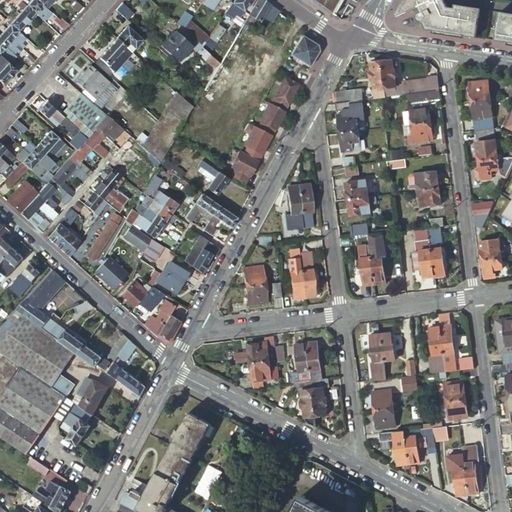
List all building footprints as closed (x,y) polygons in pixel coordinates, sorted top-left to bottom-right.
[(46,10),(34,0),(31,0),(26,6),(34,13),(39,18),(46,10)] [(54,0),(34,0),(46,10),(54,0)] [(79,14),(83,8),(73,0),(69,5),(79,14)] [(228,0),(202,0),(200,3),(210,9),(216,0),(224,0),(227,2),(228,0)] [(250,0),(233,0),(224,13),(231,17),(234,14),(238,17),(250,0)] [(278,11),(262,0),(256,0),(242,24),(253,31),(262,17),(271,22),(278,11)] [(337,0),(309,0),(310,0),(329,14),(337,0)] [(403,0),(395,14),(395,15),(396,16),(397,16),(418,5),(421,12),(418,13),(417,14),(416,15),(416,16),(416,17),(417,18),(417,19),(418,20),(419,20),(421,21),(422,20),(423,21),(421,22),(425,29),(431,30),(431,33),(462,38),(462,35),(475,37),(480,9),(454,5),(454,8),(447,7),(443,0),(403,0)] [(22,10),(26,6),(21,2),(17,6),(22,10)] [(129,10),(121,3),(115,10),(123,17),(129,10)] [(34,13),(26,6),(22,10),(18,15),(13,20),(10,24),(18,31),(34,13)] [(182,29),(188,20),(191,16),(185,12),(176,24),(179,27),(182,29)] [(511,13),(499,12),(494,40),(507,42),(506,45),(511,45),(511,13)] [(231,18),(225,14),(201,47),(208,52),(231,18)] [(10,24),(13,20),(11,18),(5,25),(7,27),(10,24)] [(59,22),(55,18),(53,20),(64,30),(66,28),(59,22)] [(61,19),(59,22),(66,28),(68,25),(61,19)] [(201,47),(207,37),(188,20),(182,29),(201,47)] [(25,38),(18,31),(10,24),(7,27),(3,32),(22,49),(24,47),(21,44),(25,38)] [(127,26),(117,38),(126,47),(131,52),(142,40),(127,26)] [(200,47),(201,47),(182,29),(179,27),(160,46),(177,61),(190,48),(209,66),(215,71),(219,64),(200,47)] [(22,49),(3,32),(0,35),(0,43),(10,52),(13,56),(17,52),(19,53),(22,49)] [(237,33),(219,64),(215,71),(210,78),(210,79),(219,85),(222,79),(228,68),(230,68),(234,61),(240,66),(246,70),(259,78),(273,57),(254,44),(258,39),(247,32),(243,37),(237,33)] [(317,45),(301,35),(289,54),(309,66),(318,51),(317,45)] [(126,47),(117,38),(99,57),(114,71),(132,52),(131,52),(126,47)] [(0,43),(0,56),(0,57),(7,63),(9,65),(16,58),(13,56),(10,52),(0,43)] [(7,63),(0,57),(0,81),(3,85),(16,71),(9,65),(7,63)] [(391,60),(381,61),(384,88),(385,97),(403,94),(401,85),(394,86),(391,60)] [(369,62),(373,98),(381,97),(385,97),(384,88),(381,61),(369,62)] [(75,82),(84,90),(95,100),(109,83),(90,66),(75,82)] [(210,78),(215,71),(209,66),(204,75),(210,78)] [(243,74),(246,70),(240,66),(237,70),(243,74)] [(155,81),(159,77),(151,70),(148,74),(155,81)] [(187,71),(184,74),(199,87),(202,84),(187,71)] [(210,79),(210,78),(204,75),(201,81),(207,84),(210,79)] [(511,76),(502,98),(511,97),(511,76)] [(401,85),(403,94),(421,92),(438,90),(437,77),(426,78),(426,81),(401,84),(401,85)] [(278,87),(269,104),(283,111),(287,104),(286,103),(288,99),(289,100),(297,84),(284,78),(279,88),(278,87)] [(219,85),(210,79),(207,84),(203,91),(212,96),(215,91),(219,85)] [(219,85),(226,89),(229,83),(222,79),(219,85)] [(468,83),(470,102),(490,100),(488,89),(480,89),(479,82),(468,83)] [(95,100),(92,103),(100,109),(117,90),(109,83),(95,100)] [(219,85),(215,91),(222,95),(226,89),(219,85)] [(349,98),(349,101),(362,100),(360,88),(334,91),(335,99),(349,98)] [(84,90),(81,93),(92,103),(95,100),(84,90)] [(439,98),(438,90),(421,92),(422,100),(439,98)] [(99,110),(79,93),(60,115),(79,131),(99,110)] [(175,93),(157,122),(174,137),(177,132),(192,108),(175,93)] [(490,100),(470,102),(472,121),(473,121),(475,132),(493,130),(490,100)] [(60,115),(46,102),(39,110),(57,126),(59,124),(74,137),(69,143),(76,150),(83,142),(87,138),(79,131),(60,115)] [(269,104),(268,103),(259,121),(260,121),(257,128),(271,136),(273,132),(271,131),(273,128),(274,128),(283,111),(269,104)] [(408,106),(411,125),(430,123),(427,104),(408,106)] [(336,115),(338,133),(358,131),(356,120),(348,121),(347,115),(347,113),(336,115)] [(348,121),(356,120),(356,113),(347,115),(348,121)] [(114,138),(121,130),(106,117),(95,129),(103,136),(107,132),(114,138)] [(24,128),(16,120),(11,126),(20,134),(24,128)] [(174,137),(157,122),(141,148),(145,151),(158,163),(174,137)] [(268,140),(271,136),(257,128),(247,123),(243,131),(250,134),(244,145),(247,147),(244,154),(257,161),(259,157),(257,156),(260,152),(261,153),(268,140)] [(411,125),(412,137),(407,137),(408,144),(432,141),(430,123),(411,125)] [(411,125),(401,126),(402,138),(407,137),(412,137),(411,125)] [(10,129),(5,134),(11,139),(15,134),(10,129)] [(95,145),(103,136),(95,129),(87,138),(83,142),(91,149),(97,155),(102,159),(105,155),(100,151),(101,151),(95,145)] [(494,138),(493,130),(475,132),(475,139),(494,138)] [(54,164),(58,167),(60,164),(56,160),(67,147),(49,131),(35,147),(50,160),(54,164)] [(358,131),(338,133),(341,152),(360,150),(358,131)] [(145,151),(141,148),(129,137),(118,149),(108,162),(115,168),(133,148),(141,155),(145,151)] [(113,145),(107,139),(103,143),(109,149),(113,145)] [(486,149),(495,149),(494,141),(486,142),(486,149)] [(91,149),(83,142),(76,150),(68,159),(76,166),(91,149)] [(477,162),(496,160),(495,149),(486,149),(486,142),(475,143),(477,162)] [(28,155),(35,147),(30,143),(23,150),(28,155)] [(12,156),(0,144),(0,158),(6,163),(12,156)] [(50,160),(35,147),(28,155),(37,162),(43,168),(45,166),(50,160)] [(432,155),(431,147),(419,148),(419,156),(432,155)] [(20,163),(28,155),(23,150),(16,159),(19,162),(20,163)] [(257,161),(244,154),(239,152),(231,167),(234,168),(231,175),(242,183),(245,178),(244,178),(245,174),(247,175),(249,176),(257,161)] [(37,162),(28,155),(20,163),(25,167),(35,176),(40,171),(43,168),(37,162)] [(355,164),(354,157),(341,159),(342,166),(355,164)] [(6,163),(0,158),(0,170),(2,173),(1,174),(5,178),(12,171),(13,170),(6,163)] [(505,179),(511,165),(511,158),(508,158),(496,160),(497,170),(498,176),(505,179)] [(76,166),(68,159),(59,169),(53,176),(50,179),(58,186),(61,183),(76,166)] [(185,173),(165,159),(161,166),(180,179),(185,173)] [(43,168),(48,172),(51,175),(58,167),(54,164),(50,160),(45,166),(43,168)] [(402,160),(388,162),(389,170),(403,168),(402,160)] [(497,170),(496,160),(477,162),(478,171),(479,175),(479,180),(490,179),(489,171),(497,170)] [(197,166),(200,167),(214,177),(211,181),(206,188),(216,195),(227,178),(200,161),(197,166)] [(20,163),(19,162),(14,168),(13,170),(12,171),(5,178),(3,181),(8,186),(20,173),(25,167),(20,163)] [(359,175),(358,166),(343,168),(344,177),(359,175)] [(39,191),(45,185),(35,176),(25,167),(20,173),(39,191)] [(118,173),(124,178),(128,171),(123,167),(118,173)] [(214,177),(200,167),(197,172),(211,181),(214,177)] [(50,179),(53,176),(51,175),(48,172),(43,168),(40,171),(35,176),(45,185),(50,179)] [(115,191),(124,178),(118,173),(112,169),(103,181),(115,191)] [(154,176),(160,180),(164,173),(159,169),(154,176)] [(83,173),(82,172),(79,176),(82,179),(82,180),(84,181),(88,177),(83,173)] [(416,182),(417,191),(438,189),(436,172),(415,174),(415,175),(416,182)] [(154,176),(143,195),(149,199),(171,213),(177,204),(166,197),(156,190),(162,181),(160,180),(154,176)] [(58,186),(50,179),(45,185),(39,191),(38,192),(36,195),(44,202),(51,209),(55,205),(48,198),(57,188),(60,191),(59,192),(64,198),(61,202),(65,205),(71,198),(58,186)] [(345,183),(347,200),(369,197),(367,187),(371,187),(370,180),(345,183)] [(19,213),(35,196),(36,195),(38,192),(25,181),(6,202),(19,213)] [(115,191),(103,181),(97,188),(95,186),(93,189),(95,191),(93,193),(106,203),(115,191)] [(404,193),(410,192),(409,182),(402,183),(402,181),(395,182),(396,192),(403,192),(404,193)] [(61,183),(58,186),(71,198),(74,194),(61,183)] [(301,213),(312,212),(313,212),(312,184),(300,185),(301,213)] [(301,213),(300,185),(289,187),(290,215),(298,214),(301,213)] [(417,191),(418,201),(419,207),(419,208),(440,205),(438,189),(417,191)] [(127,200),(115,191),(106,203),(118,214),(124,207),(123,206),(127,200)] [(511,191),(509,196),(511,198),(511,200),(502,216),(511,222),(511,191)] [(93,193),(84,204),(98,215),(101,210),(106,203),(93,193)] [(201,212),(210,199),(201,193),(185,218),(189,221),(197,210),(201,212)] [(44,202),(36,195),(35,196),(19,213),(41,233),(51,223),(47,219),(37,210),(44,202)] [(143,195),(141,199),(144,201),(144,207),(144,206),(165,221),(171,213),(149,199),(143,195)] [(369,197),(347,200),(349,216),(371,214),(369,197)] [(141,199),(135,208),(141,211),(138,215),(140,216),(159,230),(165,221),(144,206),(144,207),(144,201),(141,199)] [(209,220),(219,205),(210,199),(201,212),(200,214),(209,220)] [(77,202),(73,207),(79,212),(82,207),(77,202)] [(493,203),(470,205),(471,216),(479,215),(488,215),(493,203)] [(231,228),(237,217),(219,205),(209,220),(202,230),(212,236),(216,229),(211,226),(216,218),(231,228)] [(59,224),(47,239),(54,245),(67,231),(78,215),(71,210),(59,224)] [(101,210),(98,215),(95,219),(94,221),(100,225),(108,215),(101,210)] [(137,214),(131,210),(125,220),(124,220),(124,221),(130,225),(137,214)] [(54,211),(47,219),(51,223),(58,215),(54,211)] [(312,224),(312,212),(301,213),(302,226),(312,224)] [(124,221),(124,220),(114,214),(110,221),(120,227),(124,221)] [(89,228),(94,221),(95,219),(89,215),(83,224),(89,228)] [(479,215),(472,217),(473,226),(481,229),(488,215),(479,215)] [(159,230),(140,216),(134,225),(153,238),(159,230)] [(429,228),(442,226),(441,218),(428,219),(429,228)] [(106,220),(95,240),(91,246),(86,256),(94,261),(115,225),(106,220)] [(159,230),(162,232),(168,223),(165,221),(159,230)] [(174,227),(182,233),(185,228),(177,223),(174,227)] [(130,225),(123,236),(144,250),(151,239),(130,225)] [(351,227),(352,237),(368,235),(367,225),(351,227)] [(0,266),(1,265),(15,250),(3,239),(10,232),(5,227),(0,232),(0,266)] [(427,228),(414,230),(415,241),(428,240),(427,228)] [(428,229),(431,250),(441,249),(442,248),(439,228),(428,229)] [(67,231),(54,245),(61,251),(73,237),(67,231)] [(197,236),(189,231),(186,235),(190,237),(189,238),(193,241),(197,236)] [(171,238),(176,241),(179,236),(174,233),(171,238)] [(383,234),(368,235),(369,245),(370,258),(382,256),(386,256),(383,234)] [(268,245),(269,238),(257,236),(256,244),(268,245)] [(73,237),(61,251),(68,258),(79,242),(73,237)] [(216,256),(220,249),(204,238),(199,248),(211,254),(216,256)] [(144,250),(142,252),(156,261),(164,248),(151,239),(144,250)] [(430,250),(428,240),(415,241),(414,242),(415,252),(419,252),(430,250)] [(500,258),(499,255),(499,248),(498,240),(493,240),(490,241),(478,242),(481,260),(500,258)] [(370,258),(369,245),(359,247),(360,259),(370,258)] [(201,273),(211,254),(199,248),(197,246),(187,264),(201,273)] [(431,250),(430,250),(434,277),(445,276),(441,249),(431,250)] [(1,265),(10,273),(24,258),(15,250),(1,265)] [(303,299),(298,255),(297,250),(288,251),(286,251),(291,300),(303,299)] [(434,277),(430,250),(419,252),(422,269),(423,278),(434,277)] [(414,270),(422,269),(419,252),(415,252),(412,254),(414,270)] [(309,254),(298,255),(303,299),(314,298),(309,254)] [(104,255),(102,258),(104,260),(95,270),(110,284),(114,279),(117,283),(125,274),(104,255)] [(382,256),(370,258),(374,285),(385,283),(382,256)] [(374,285),(370,258),(360,259),(359,259),(363,286),(374,285)] [(501,269),(500,258),(481,260),(483,279),(494,278),(493,270),(501,269)] [(187,273),(170,262),(158,282),(175,293),(187,273)] [(1,265),(0,266),(0,271),(6,277),(10,273),(1,265)] [(41,273),(32,265),(12,286),(21,295),(41,273)] [(152,269),(153,268),(147,265),(142,275),(148,278),(152,269)] [(278,283),(278,279),(277,279),(276,265),(268,266),(269,277),(271,277),(271,283),(278,283)] [(264,284),(262,266),(243,268),(245,286),(264,284)] [(151,287),(151,288),(159,273),(152,269),(148,278),(145,283),(151,287)] [(53,271),(17,311),(43,330),(50,320),(49,320),(45,317),(50,311),(52,309),(47,305),(49,302),(66,283),(53,271)] [(121,295),(134,307),(151,287),(145,283),(142,288),(133,280),(121,295)] [(280,299),(278,283),(271,283),(270,284),(272,300),(280,299)] [(266,303),(264,284),(245,286),(247,305),(266,303)] [(151,288),(139,303),(149,311),(163,295),(151,288)] [(84,304),(75,310),(79,317),(90,311),(94,307),(87,301),(84,304)] [(148,318),(144,326),(164,345),(170,344),(181,323),(168,316),(173,306),(163,301),(158,311),(158,312),(153,321),(148,318)] [(0,316),(1,317),(2,316),(5,319),(8,315),(2,309),(0,307),(0,316)] [(0,329),(0,352),(19,366),(21,367),(63,395),(65,396),(73,384),(59,375),(75,353),(43,330),(17,311),(0,329)] [(45,317),(49,320),(54,313),(50,311),(45,317)] [(508,364),(511,363),(511,318),(501,319),(501,322),(505,353),(500,354),(501,365),(508,364)] [(43,330),(75,353),(79,355),(85,346),(50,320),(43,330)] [(505,353),(501,322),(494,323),(497,352),(500,354),(505,353)] [(443,354),(445,367),(453,366),(452,354),(453,353),(450,326),(440,327),(443,354)] [(443,354),(440,327),(428,329),(432,356),(443,354)] [(391,333),(380,335),(383,362),(387,362),(394,361),(391,333)] [(114,361),(130,341),(124,335),(111,351),(112,352),(108,356),(114,361)] [(374,380),(385,379),(383,362),(380,335),(369,336),(374,380)] [(249,361),(249,362),(268,359),(267,351),(275,350),(272,336),(265,337),(266,342),(246,344),(248,352),(249,361)] [(106,372),(140,397),(146,386),(124,370),(123,370),(119,368),(115,365),(120,358),(124,361),(125,362),(137,347),(130,341),(114,361),(111,365),(106,372)] [(316,342),(304,344),(310,382),(321,380),(316,342)] [(285,357),(283,344),(276,345),(278,358),(285,357)] [(310,382),(304,344),(293,345),(298,384),(310,382)] [(97,365),(106,372),(111,365),(85,346),(79,355),(95,367),(97,365)] [(249,361),(248,352),(234,354),(235,363),(249,361)] [(429,375),(445,373),(445,367),(443,354),(432,356),(432,361),(427,362),(429,375)] [(413,370),(411,357),(404,358),(406,371),(413,370)] [(115,365),(119,368),(124,361),(120,358),(115,365)] [(268,359),(249,362),(252,382),(253,382),(271,380),(270,368),(268,359)] [(445,373),(471,370),(471,363),(465,363),(465,365),(453,366),(445,367),(445,373)] [(501,365),(490,366),(491,374),(509,372),(508,370),(508,364),(501,365)] [(21,367),(0,397),(0,437),(25,454),(63,395),(21,367)] [(277,367),(270,368),(271,380),(279,379),(277,367)] [(414,376),(400,378),(402,392),(416,391),(414,376)] [(85,377),(71,401),(80,406),(92,414),(103,395),(99,393),(103,386),(94,381),(85,377)] [(321,380),(310,382),(311,390),(322,389),(329,388),(327,379),(321,380)] [(272,386),(271,380),(253,382),(254,388),(272,386)] [(442,383),(445,403),(464,401),(462,380),(442,383)] [(311,390),(310,382),(298,384),(293,384),(294,393),(300,392),(303,419),(304,418),(314,417),(311,390)] [(322,389),(311,390),(314,417),(326,416),(322,389)] [(370,392),(373,411),(392,409),(389,390),(370,392)] [(464,401),(445,403),(447,421),(467,419),(464,401)] [(87,424),(92,414),(80,406),(74,416),(70,413),(60,429),(69,434),(67,436),(68,437),(63,445),(73,452),(90,426),(87,424)] [(392,409),(373,411),(376,430),(386,429),(385,421),(393,420),(392,409)] [(138,509),(143,511),(164,511),(167,508),(212,426),(190,414),(180,431),(178,430),(173,437),(176,439),(145,495),(135,490),(133,495),(142,500),(138,509)] [(305,423),(316,429),(314,417),(304,418),(305,423)] [(394,420),(393,420),(385,421),(386,429),(395,427),(394,420)] [(432,429),(445,427),(444,420),(431,421),(432,429)] [(445,427),(432,429),(434,441),(446,439),(445,427)] [(424,437),(422,429),(404,432),(405,438),(416,437),(424,437)] [(434,441),(432,429),(422,429),(424,437),(424,445),(435,444),(434,441)] [(405,438),(404,432),(377,434),(378,441),(393,440),(405,438)] [(405,438),(409,465),(419,464),(417,446),(416,437),(405,438)] [(424,437),(416,437),(417,446),(424,445),(424,437)] [(397,466),(409,465),(405,438),(393,440),(397,466)] [(475,445),(461,446),(462,454),(473,453),(474,460),(477,460),(475,445)] [(473,453),(462,454),(467,495),(478,494),(474,460),(473,453)] [(467,495),(462,454),(451,455),(456,497),(467,495)] [(45,477),(49,470),(32,458),(28,466),(45,477)] [(194,493),(209,499),(221,471),(207,464),(194,493)] [(83,491),(88,495),(92,488),(87,485),(83,491)] [(43,503),(57,511),(61,511),(72,492),(61,486),(59,491),(53,489),(48,499),(35,491),(34,493),(32,492),(30,494),(36,499),(43,503)] [(26,492),(19,487),(15,494),(21,498),(26,492)] [(10,494),(7,498),(17,504),(20,500),(10,494)] [(327,511),(301,497),(292,511),(327,511)] [(17,504),(7,498),(4,502),(19,511),(23,511),(25,509),(17,504)] [(36,511),(41,506),(43,503),(36,499),(31,507),(28,511),(36,511)] [(28,511),(31,507),(20,500),(17,504),(25,509),(28,511)]
